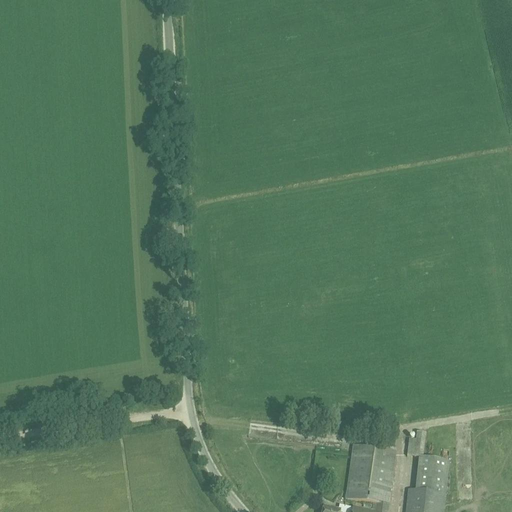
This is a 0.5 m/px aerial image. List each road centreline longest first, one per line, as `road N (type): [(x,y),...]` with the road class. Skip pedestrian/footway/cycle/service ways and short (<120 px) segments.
road 1 (unclassified): [(242,511),(196,440),(189,414),(166,0)]
road 2 (track): [(189,414),(0,443)]
